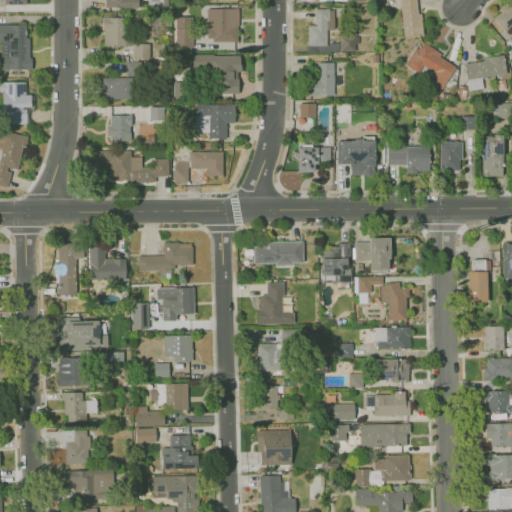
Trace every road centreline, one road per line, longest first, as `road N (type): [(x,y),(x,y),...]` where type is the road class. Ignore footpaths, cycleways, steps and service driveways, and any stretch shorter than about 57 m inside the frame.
road 1 (residential): [(229,511),(221,210),(254,189),(267,150),(273,0)]
road 2 (residential): [(32,511),(24,213),(51,188),(64,144),(67,0)]
road 3 (residential): [(511,206),(0,213)]
road 4 (residential): [(446,511),(441,208)]
